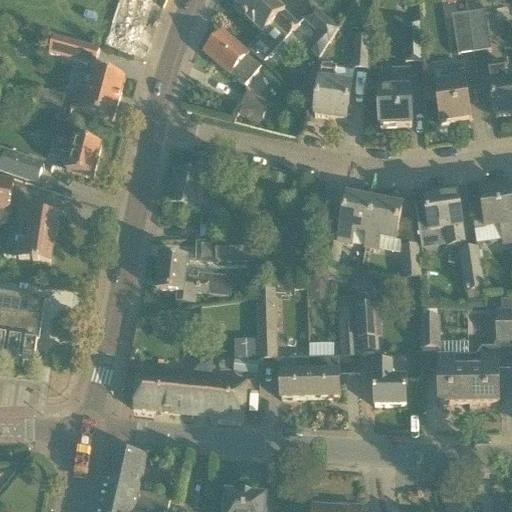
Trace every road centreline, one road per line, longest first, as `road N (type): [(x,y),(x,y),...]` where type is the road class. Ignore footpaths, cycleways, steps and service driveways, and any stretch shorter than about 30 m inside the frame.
road 1 (residential): [(88,428),(461,461),(511,456)]
road 2 (residential): [(147,128),(363,166),(511,158)]
road 3 (tertiary): [(88,428),(147,128)]
road 4 (tertiary): [(147,128),(191,0)]
